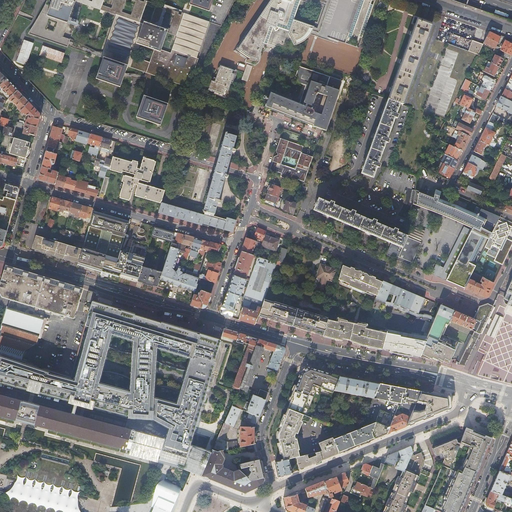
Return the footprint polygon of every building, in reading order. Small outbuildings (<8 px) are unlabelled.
[(41,19),(40,21),(38,24),(37,25),(35,29),(32,33),(66,44),(67,42),(69,38),(63,37),(75,0),(115,14),(103,52),(101,56),(103,57),(128,65),(146,71),(151,72),(151,70),(188,82),(190,77),(190,78),(193,70),(190,70),(195,57),(197,58),(209,22),(189,15),(182,13),(181,14),(178,13),(179,11),(164,6),(163,8),(159,7),(159,5),(145,0),(144,0),(144,1),(139,0),(50,0),(49,2),(49,3),(48,4),(48,6),(46,10),(45,12),(43,14),(41,19)] [(209,11),(213,0),(190,0),(189,4),(192,6),(209,11)] [(269,0),(235,51),(246,58),(245,63),(255,66),(260,63),(262,54),(261,54),(262,50),(264,51),(272,28),(274,29),(276,31),(277,31),(278,30),(278,29),(279,28),(289,31),(288,34),(294,46),(296,45),(300,44),(304,41),(308,38),(310,35),(312,31),(314,27),(313,27),(312,29),(295,23),(295,21),(293,20),(300,0),(304,0),(325,7),(316,34),(356,47),(359,37),(371,4),(372,0),(269,0)] [(295,23),(312,29),(313,27),(314,27),(312,31),(310,35),(312,36),(315,36),(316,34),(325,7),(304,0),(300,0),(293,20),(295,21),(295,23)] [(374,5),(371,4),(359,37),(362,38),(374,5)] [(389,99),(389,100),(400,104),(403,105),(431,25),(417,20),(415,25),(413,32),(412,34),(412,35),(403,60),(402,62),(402,64),(393,89),(392,91),(389,99)] [(492,34),(489,32),(483,44),(482,46),(483,47),(485,44),(495,49),(495,48),(499,40),(500,38),(492,34)] [(482,46),(483,44),(481,44),(479,43),(473,41),(471,40),(451,33),(447,43),(477,55),(482,46)] [(67,42),(66,44),(101,56),(103,52),(97,51),(69,38),(67,42)] [(31,51),(34,43),(24,40),(16,62),(26,65),(31,51)] [(510,56),(511,52),(511,44),(510,44),(505,41),(504,44),(502,48),(500,50),(503,52),(510,56)] [(40,55),(62,63),(65,53),(43,46),(40,54),(40,55)] [(494,55),(490,63),(499,67),(503,59),(494,55)] [(128,65),(103,57),(97,78),(121,86),(124,76),(126,72),(128,65)] [(499,67),(490,63),(488,62),(483,72),(494,77),(497,72),(499,67)] [(312,126),(313,126),(326,87),(330,76),(299,64),(296,74),(298,75),(296,80),(305,84),(298,103),(283,97),(284,94),(271,89),(264,107),(281,113),(313,125),(312,126)] [(146,73),(146,71),(128,65),(126,72),(146,73)] [(244,73),(242,80),(247,82),(252,67),(247,65),(244,73)] [(220,67),(218,73),(216,78),(215,82),(213,81),(212,81),(208,90),(214,92),(224,96),(226,90),(227,91),(228,91),(230,87),(232,82),(234,74),(232,74),(233,70),(220,66),(220,67)] [(124,76),(129,76),(133,76),(136,76),(138,77),(147,77),(147,82),(151,83),(151,72),(146,71),(146,73),(126,72),(124,76)] [(326,87),(339,91),(343,80),(330,76),(326,87)] [(481,87),(489,91),(490,90),(492,87),(493,84),(494,81),(486,76),(483,76),(481,81),(483,83),(481,87)] [(12,85),(6,79),(0,85),(0,88),(9,98),(18,91),(12,85)] [(471,82),(465,79),(460,90),(466,93),(468,89),(467,89),(471,82)] [(326,87),(313,126),(322,129),(326,130),(339,91),(326,87)] [(481,87),(480,87),(478,93),(476,95),(481,97),(485,100),(489,91),(481,87)] [(503,92),(501,96),(509,101),(511,95),(511,92),(505,89),(503,92)] [(9,98),(4,103),(0,117),(1,118),(4,118),(8,102),(8,101),(9,100),(11,102),(12,101),(17,107),(16,108),(20,111),(29,103),(20,94),(18,91),(9,98)] [(169,102),(151,96),(147,95),(145,94),(141,105),(141,106),(140,107),(138,116),(162,124),(169,102)] [(464,95),(459,104),(464,107),(468,109),(472,100),(464,95)] [(499,101),(496,105),(507,111),(508,113),(510,114),(511,113),(511,102),(509,101),(501,96),(499,101)] [(389,100),(386,108),(391,110),(374,162),(378,163),(385,142),(388,143),(389,140),(387,139),(394,118),(397,119),(398,115),(396,114),(400,104),(389,100)] [(29,103),(20,111),(23,115),(24,114),(26,117),(27,116),(28,116),(27,120),(26,120),(25,123),(24,123),(24,122),(19,121),(19,123),(23,124),(25,124),(37,128),(40,118),(39,114),(37,111),(29,103)] [(391,110),(386,108),(362,174),(370,176),(374,162),(391,110)] [(464,113),(461,119),(469,124),(472,118),(475,113),(473,112),(468,109),(467,108),(464,113)] [(491,115),(488,121),(495,124),(495,125),(498,119),(491,115)] [(9,128),(11,120),(4,118),(1,118),(0,120),(0,125),(5,127),(6,128),(9,128)] [(495,124),(488,121),(485,127),(479,140),(489,145),(491,140),(495,132),(492,130),(495,124)] [(453,128),(470,136),(473,130),(456,122),(453,128)] [(30,134),(35,136),(37,128),(25,124),(24,128),(25,128),(23,134),(29,136),(29,135),(30,134)] [(6,128),(5,127),(2,135),(4,135),(10,137),(12,138),(13,133),(11,132),(12,129),(9,128),(6,128)] [(59,142),(61,134),(62,130),(58,128),(53,127),(53,128),(50,139),(57,141),(59,142)] [(78,131),(70,128),(68,136),(72,137),(72,139),(75,140),(78,131)] [(79,131),(78,131),(75,140),(87,144),(90,134),(79,131)] [(470,137),(458,131),(456,135),(455,134),(453,138),(457,140),(456,141),(453,147),(461,151),(462,152),(466,144),(470,137)] [(202,224),(206,225),(209,225),(232,232),(236,221),(226,218),(226,219),(225,221),(213,218),(213,216),(214,214),(215,213),(217,205),(217,203),(220,203),(221,201),(219,199),(219,197),(221,190),(223,183),(225,178),(227,178),(228,176),(226,174),(226,172),(227,171),(228,168),(228,167),(229,164),(229,162),(230,158),(232,153),(235,152),(235,150),(233,149),(236,137),(230,135),(225,133),(218,159),(217,161),(217,163),(216,165),(216,167),(215,169),(215,171),(213,175),(212,179),(210,187),(208,194),(207,196),(206,202),(203,210),(203,211),(203,212),(205,213),(204,215),(193,212),(169,205),(161,203),(158,213),(202,225),(202,224)] [(93,135),(90,134),(87,144),(95,146),(94,148),(91,147),(92,147),(90,146),(88,153),(97,156),(98,150),(102,138),(93,135)] [(12,138),(10,137),(5,153),(11,154),(19,157),(25,159),(26,158),(29,148),(27,147),(28,142),(12,138)] [(111,151),(109,150),(112,140),(102,138),(98,150),(107,153),(105,161),(96,158),(94,166),(101,168),(99,175),(104,177),(105,174),(107,169),(108,170),(109,167),(111,160),(108,159),(111,151)] [(57,141),(50,139),(48,146),(48,147),(47,147),(47,148),(47,149),(47,150),(47,151),(46,151),(47,151),(47,152),(54,154),(55,148),(60,150),(62,143),(59,142),(57,141)] [(280,139),(279,142),(274,158),(273,160),(271,166),(270,170),(281,174),(280,177),(297,183),(298,180),(304,182),(306,178),(308,170),(313,157),(301,153),(303,147),(280,139)] [(473,151),(481,155),(485,146),(488,147),(489,145),(479,140),(475,148),(473,151)] [(453,147),(449,145),(445,155),(447,156),(456,160),(458,156),(461,151),(453,147)] [(62,158),(63,156),(54,154),(47,152),(46,151),(44,159),(41,167),(48,169),(50,169),(52,169),(54,167),(52,167),(52,166),(53,166),(53,165),(54,165),(54,164),(55,163),(57,164),(58,159),(56,158),(57,157),(62,158)] [(70,159),(80,161),(82,153),(72,151),(71,155),(70,159)] [(0,162),(6,165),(8,165),(10,157),(11,154),(5,153),(3,152),(2,155),(0,162)] [(490,174),(488,178),(493,180),(505,156),(501,154),(494,166),(490,174)] [(470,159),(468,163),(479,169),(482,170),(486,162),(479,159),(472,155),(470,159)] [(447,156),(443,164),(454,169),(456,165),(458,161),(456,160),(447,156)] [(10,157),(8,165),(10,166),(13,167),(16,168),(17,165),(18,160),(10,157)] [(25,159),(19,157),(18,160),(17,165),(23,167),(25,159)] [(163,196),(165,191),(141,184),(142,181),(147,182),(153,161),(145,159),(146,158),(143,157),(139,170),(136,169),(137,165),(112,157),(111,160),(109,167),(135,175),(134,178),(125,176),(120,195),(130,199),(134,184),(136,185),(137,185),(135,194),(162,201),(163,196)] [(374,162),(370,176),(372,177),(376,167),(379,168),(380,165),(378,164),(378,163),(374,162)] [(468,163),(463,172),(467,175),(473,177),(476,172),(477,172),(479,169),(468,163)] [(54,185),(57,175),(61,165),(59,164),(56,172),(52,170),(51,173),(50,173),(47,173),(48,169),(41,167),(40,173),(38,178),(40,181),(54,185)] [(444,176),(449,178),(454,169),(443,164),(442,168),(439,173),(444,176)] [(67,179),(67,178),(57,175),(54,185),(59,186),(64,188),(67,179)] [(74,191),(76,182),(67,179),(64,188),(72,190),(74,191)] [(89,183),(77,180),(76,182),(74,191),(84,194),(86,194),(88,185),(89,183)] [(1,183),(0,182),(0,190),(1,190),(0,192),(2,194),(3,193),(6,195),(5,197),(16,200),(17,195),(19,190),(17,187),(1,183)] [(480,195),(483,189),(470,183),(467,189),(474,192),(480,195)] [(91,195),(96,197),(99,188),(88,185),(86,194),(91,195)] [(269,190),(268,194),(278,197),(280,191),(281,191),(282,188),(272,185),(271,186),(269,185),(268,186),(267,189),(268,190),(269,190)] [(433,197),(415,190),(413,202),(413,204),(430,211),(433,197)] [(440,192),(435,190),(433,197),(430,211),(441,215),(446,217),(455,221),(467,226),(471,228),(472,229),(480,232),(482,228),(484,223),(486,224),(488,222),(496,226),(498,221),(500,217),(480,209),(478,214),(477,213),(476,215),(471,213),(440,200),(440,199),(438,199),(440,192)] [(263,203),(274,208),(276,203),(278,203),(279,198),(278,197),(268,194),(267,194),(266,199),(265,200),(264,199),(264,200),(263,203)] [(0,195),(0,228),(7,231),(8,227),(16,200),(5,197),(0,195)] [(43,197),(35,224),(41,226),(49,198),(43,197)] [(53,198),(52,197),(49,209),(58,211),(62,200),(53,198)] [(345,223),(354,227),(367,233),(386,241),(391,243),(386,255),(388,256),(398,260),(407,237),(396,233),(397,230),(394,228),(393,231),(375,224),(376,221),(373,219),(372,222),(358,216),(354,214),(355,212),(351,210),(350,213),(333,205),(334,203),(330,201),(329,204),(326,202),(326,201),(321,199),(320,200),(318,199),(317,203),(316,203),(314,206),(315,206),(314,210),(316,211),(345,223)] [(62,200),(58,211),(63,213),(64,211),(70,212),(72,203),(67,202),(62,200)] [(294,214),(297,204),(293,202),(292,203),(286,201),(283,210),(288,212),(294,214)] [(511,207),(499,202),(496,209),(498,209),(511,215),(511,207)] [(77,204),(72,203),(70,212),(69,213),(75,214),(74,215),(75,217),(76,217),(79,218),(79,217),(82,206),(77,204)] [(87,207),(82,206),(79,217),(86,219),(86,218),(89,219),(90,215),(92,209),(87,207)] [(96,250),(96,252),(105,255),(106,254),(106,252),(110,239),(111,234),(113,235),(124,238),(129,221),(105,215),(100,213),(94,212),(89,227),(96,229),(101,230),(95,250),(96,250)] [(49,220),(47,228),(53,230),(55,221),(49,220)] [(498,221),(496,226),(492,233),(489,240),(486,245),(507,254),(511,244),(511,241),(507,239),(511,227),(507,225),(506,223),(504,224),(498,221)] [(421,243),(425,233),(412,227),(408,237),(421,243)] [(472,229),(471,228),(470,230),(464,227),(443,268),(436,264),(431,274),(434,276),(446,281),(450,272),(446,270),(464,232),(469,234),(472,229)] [(164,240),(171,242),(172,239),(174,234),(154,228),(151,236),(157,238),(156,240),(164,242),(164,240)] [(265,236),(266,232),(258,228),(254,237),(259,239),(261,239),(263,240),(265,236)] [(446,281),(464,289),(472,272),(475,266),(472,265),(485,238),(489,240),(492,233),(482,228),(480,232),(472,229),(469,234),(464,232),(446,270),(450,272),(446,281)] [(64,230),(63,235),(73,238),(74,233),(64,230)] [(181,234),(177,233),(175,240),(175,242),(181,244),(184,235),(181,234)] [(180,250),(179,252),(184,253),(183,259),(187,260),(188,256),(190,250),(189,250),(184,248),(186,246),(189,247),(191,247),(194,238),(190,237),(184,235),(181,244),(180,250)] [(262,244),(261,246),(276,251),(278,245),(279,240),(265,236),(263,240),(262,242),(262,244)] [(72,261),(78,263),(82,251),(37,237),(34,249),(43,252),(72,261)] [(408,237),(407,237),(398,260),(410,265),(411,262),(413,263),(421,243),(408,237)] [(198,239),(194,238),(191,247),(190,250),(188,256),(196,258),(198,254),(198,253),(199,250),(202,240),(198,239)] [(241,252),(251,255),(254,246),(260,248),(261,246),(262,244),(256,242),(256,241),(246,238),(242,251),(241,252)] [(171,243),(170,247),(172,248),(173,246),(178,247),(177,249),(180,250),(181,244),(175,242),(175,240),(172,239),(171,242),(171,243)] [(195,264),(193,269),(196,270),(198,271),(201,271),(202,266),(205,258),(207,252),(210,243),(205,241),(202,240),(199,250),(198,253),(198,254),(203,256),(200,265),(195,264)] [(210,243),(207,252),(218,255),(221,246),(210,243)] [(502,265),(507,254),(486,245),(485,248),(489,250),(488,254),(495,257),(494,261),(502,265)] [(174,267),(175,263),(179,252),(180,250),(177,249),(178,247),(173,246),(172,248),(170,247),(166,260),(162,272),(162,273),(160,279),(159,279),(159,280),(177,286),(195,292),(196,289),(197,285),(197,284),(198,279),(199,278),(200,275),(194,273),(186,271),(185,273),(182,274),(182,272),(177,270),(177,271),(175,272),(173,270),(174,267)] [(122,273),(128,254),(120,251),(119,255),(118,257),(106,254),(105,255),(96,252),(83,248),(82,251),(78,263),(78,264),(101,272),(105,273),(119,277),(121,273),(122,273)] [(277,263),(276,264),(278,265),(279,263),(280,262),(283,263),(287,249),(282,248),(277,263)] [(246,280),(249,281),(250,278),(247,278),(247,279),(246,278),(253,258),(256,259),(257,257),(251,255),(241,252),(238,262),(233,275),(246,280)] [(121,273),(119,277),(125,279),(137,282),(137,281),(141,267),(144,259),(128,254),(122,273),(121,273)] [(258,304),(262,306),(265,299),(272,278),(273,274),(276,264),(277,263),(257,257),(256,259),(250,278),(249,281),(247,288),(243,298),(243,299),(251,302),(258,304)] [(208,268),(210,269),(218,272),(220,268),(221,264),(215,261),(212,260),(211,264),(210,264),(208,268)] [(331,267),(326,265),(326,266),(320,264),(317,274),(316,277),(320,278),(317,287),(324,289),(326,280),(333,282),(336,269),(331,267)] [(9,267),(6,266),(2,277),(0,283),(0,295),(1,298),(73,319),(79,299),(82,289),(9,267)] [(342,266),(338,280),(348,284),(348,286),(365,293),(366,291),(376,296),(382,283),(374,279),(375,278),(371,276),(371,278),(364,275),(365,275),(364,274),(363,273),(361,273),(360,275),(356,273),(353,272),(354,269),(350,267),(349,269),(342,266)] [(147,284),(157,287),(159,280),(159,279),(160,279),(162,273),(141,267),(137,281),(147,284)] [(199,278),(215,283),(218,274),(218,272),(210,269),(209,271),(208,271),(206,277),(200,275),(199,278)] [(469,280),(464,289),(475,293),(485,297),(488,295),(493,283),(472,272),(470,278),(482,283),(481,286),(479,285),(480,284),(478,283),(478,284),(473,283),(474,282),(469,280)] [(240,297),(246,280),(233,275),(229,286),(227,292),(240,296),(240,297)] [(196,289),(201,290),(211,294),(215,283),(199,278),(198,279),(197,284),(197,285),(196,289)] [(511,280),(506,292),(506,293),(503,299),(504,299),(509,301),(507,305),(511,307),(511,280)] [(376,296),(373,305),(380,307),(381,303),(383,304),(384,301),(388,293),(392,295),(395,296),(392,303),(416,313),(423,298),(399,288),(383,281),(382,283),(376,296)] [(211,294),(201,290),(201,291),(200,291),(200,292),(200,295),(199,296),(198,296),(198,295),(197,295),(196,296),(194,295),(192,299),(190,304),(190,306),(201,309),(207,306),(209,300),(211,294)] [(222,315),(231,318),(232,317),(236,306),(234,306),(235,303),(236,304),(238,303),(240,296),(227,292),(224,302),(220,312),(222,315)] [(383,304),(381,303),(380,307),(386,306),(393,306),(404,311),(417,317),(422,317),(428,318),(434,320),(435,317),(429,316),(422,314),(417,314),(424,299),(423,298),(416,313),(392,303),(395,296),(392,295),(390,302),(387,302),(384,301),(383,304)] [(254,325),(259,316),(259,314),(262,306),(258,304),(256,312),(249,310),(251,302),(243,299),(242,308),(238,320),(246,322),(254,325)] [(259,314),(259,316),(275,320),(306,330),(317,333),(324,335),(325,331),(328,319),(328,318),(265,299),(262,306),(259,314)] [(212,336),(200,333),(148,318),(110,308),(104,306),(100,305),(98,304),(92,303),(72,381),(68,399),(64,413),(131,431),(193,447),(223,341),(223,339),(221,339),(219,338),(216,337),(212,336)] [(457,365),(464,366),(471,352),(477,338),(478,335),(486,318),(492,306),(487,303),(485,304),(478,306),(473,318),(472,319),(473,319),(475,323),(471,331),(470,332),(464,344),(457,359),(456,362),(455,364),(456,365),(457,365)] [(430,329),(443,334),(449,321),(453,311),(440,305),(435,317),(434,320),(430,329)] [(0,341),(0,344),(24,352),(37,344),(44,319),(7,308),(0,331),(0,333),(2,334),(0,341)] [(453,311),(449,321),(471,331),(475,323),(473,319),(472,319),(464,315),(453,311)] [(331,338),(331,339),(334,340),(334,339),(338,340),(338,341),(342,342),(343,339),(348,340),(350,341),(350,342),(353,343),(353,344),(354,344),(357,344),(360,344),(359,345),(360,345),(366,347),(367,346),(373,348),(374,348),(374,347),(382,349),(386,334),(386,333),(365,328),(366,325),(357,323),(356,324),(346,322),(347,320),(338,318),(337,321),(334,321),(328,319),(325,331),(324,335),(323,335),(325,336),(330,337),(331,338)] [(240,389),(240,390),(253,395),(254,395),(255,392),(247,389),(263,349),(274,352),(268,367),(277,370),(282,358),(285,351),(283,347),(277,345),(258,339),(240,334),(239,333),(224,329),(222,336),(231,338),(237,340),(236,342),(243,344),(243,343),(247,344),(245,348),(247,349),(233,386),(239,389),(240,389)] [(420,357),(419,358),(422,358),(423,358),(424,357),(426,358),(431,360),(432,358),(437,361),(438,359),(443,362),(443,361),(444,361),(445,362),(447,363),(449,359),(451,355),(457,359),(464,344),(446,336),(445,337),(442,336),(443,334),(430,329),(427,337),(426,339),(425,342),(419,357),(420,357)] [(386,333),(386,334),(425,342),(426,339),(427,337),(419,336),(387,330),(386,333)] [(425,342),(386,334),(382,349),(387,350),(389,350),(391,351),(392,352),(400,354),(402,354),(409,355),(410,355),(412,356),(418,358),(419,358),(420,357),(419,357),(425,342)] [(0,354),(21,361),(24,352),(0,344),(0,354)] [(72,381),(0,357),(0,378),(68,399),(72,381)] [(293,391),(292,393),(305,398),(307,399),(309,394),(310,391),(313,384),(314,385),(318,386),(322,388),(323,386),(310,382),(315,369),(310,368),(306,370),(302,372),(301,375),(300,378),(296,386),(295,385),(293,391)] [(329,392),(332,393),(333,391),(339,376),(335,376),(321,371),(315,369),(310,382),(323,386),(322,388),(322,389),(325,390),(329,392)] [(339,376),(333,391),(373,398),(378,384),(370,382),(343,377),(339,376)] [(403,401),(416,403),(417,401),(421,392),(411,390),(405,389),(397,387),(390,386),(387,385),(385,385),(378,384),(373,398),(373,399),(374,400),(374,399),(379,400),(383,400),(387,401),(389,401),(399,403),(400,403),(403,403),(403,401)] [(258,397),(266,400),(268,393),(260,390),(258,397)] [(417,401),(416,403),(425,404),(425,407),(415,406),(412,412),(410,418),(406,426),(438,413),(448,409),(449,409),(450,407),(449,402),(449,398),(448,397),(421,392),(417,401)] [(290,402),(287,409),(301,414),(304,405),(305,402),(307,399),(305,398),(292,393),(291,397),(291,398),(292,398),(290,402)] [(64,413),(0,395),(0,417),(126,450),(131,431),(64,413)] [(247,409),(246,412),(248,412),(259,417),(260,414),(266,400),(258,397),(254,395),(253,395),(250,403),(247,402),(244,407),(247,409)] [(233,404),(232,406),(241,410),(242,407),(235,404),(237,399),(236,398),(233,404)] [(226,421),(225,423),(231,426),(234,427),(241,410),(232,406),(226,421)] [(289,460),(292,459),(296,458),(299,457),(298,453),(298,450),(296,451),(294,440),(295,439),(295,435),(295,434),(297,434),(302,422),(300,421),(303,415),(301,414),(287,409),(286,412),(284,417),(283,416),(278,429),(280,430),(279,436),(279,441),(279,443),(277,444),(280,455),(281,454),(282,457),(283,461),(289,460)] [(391,422),(394,416),(380,410),(378,417),(391,422)] [(251,422),(256,425),(259,417),(248,412),(245,421),(250,423),(251,422)] [(392,432),(406,426),(410,418),(402,415),(397,417),(394,416),(391,422),(387,434),(392,432)] [(362,423),(354,426),(353,426),(331,435),(331,436),(336,448),(338,454),(349,449),(366,443),(374,440),(372,433),(378,417),(363,423),(362,423)] [(372,433),(374,440),(384,435),(387,434),(391,422),(378,417),(372,433)] [(225,423),(217,441),(223,444),(231,426),(225,423)] [(240,447),(253,444),(253,435),(253,429),(253,427),(240,427),(240,447)] [(481,427),(479,433),(489,437),(491,431),(486,429),(481,427)] [(470,429),(467,428),(464,436),(461,443),(469,447),(468,449),(470,450),(463,467),(477,473),(482,459),(491,439),(488,438),(489,437),(479,433),(476,432),(473,430),(470,429)] [(131,431),(126,450),(171,466),(191,472),(202,476),(211,452),(193,447),(131,431)] [(331,436),(325,439),(318,444),(321,451),(320,452),(322,461),(331,457),(338,454),(336,448),(331,436)] [(464,436),(433,448),(437,455),(440,454),(441,458),(445,456),(446,458),(443,465),(450,468),(453,462),(458,449),(461,443),(464,436)] [(216,443),(213,449),(219,451),(223,450),(228,449),(228,445),(223,444),(217,441),(216,443)] [(403,471),(404,470),(410,456),(412,452),(413,452),(412,451),(412,450),(410,446),(403,449),(397,452),(398,456),(396,461),(398,462),(396,468),(402,471),(403,471)] [(211,452),(202,476),(227,486),(245,493),(261,486),(264,480),(263,479),(251,481),(246,477),(238,470),(233,473),(222,468),(222,465),(224,459),(225,459),(225,458),(224,458),(223,450),(219,451),(213,449),(211,452)] [(299,457),(296,458),(299,469),(299,470),(309,466),(322,461),(320,452),(315,453),(316,456),(308,459),(307,455),(299,457)] [(398,456),(397,452),(394,453),(387,455),(385,462),(394,466),(396,462),(396,461),(398,456)] [(410,456),(404,470),(417,475),(419,476),(424,464),(424,460),(420,452),(410,456)] [(500,469),(499,471),(511,476),(511,472),(510,472),(511,470),(511,457),(506,455),(503,462),(500,469)] [(251,481),(263,479),(260,465),(259,460),(257,460),(237,465),(238,470),(240,470),(240,469),(248,467),(250,467),(250,468),(249,469),(249,471),(250,472),(251,472),(251,473),(246,477),(251,481)] [(292,474),(289,460),(283,461),(282,461),(281,461),(275,463),(278,474),(279,477),(292,474)] [(475,475),(477,473),(463,467),(453,462),(450,468),(451,469),(446,479),(447,480),(447,482),(447,484),(446,486),(444,491),(443,492),(442,494),(441,495),(439,496),(434,509),(437,510),(441,511),(459,511),(463,504),(475,475)] [(384,464),(380,463),(379,469),(376,468),(372,466),(372,467),(368,475),(374,478),(370,487),(374,489),(375,485),(384,464)] [(365,464),(363,465),(361,470),(362,470),(362,472),(366,473),(366,474),(368,475),(372,467),(367,465),(365,464)] [(403,471),(402,471),(399,477),(398,476),(395,484),(396,485),(394,491),(393,493),(390,499),(388,498),(385,506),(387,506),(384,511),(403,511),(404,511),(407,505),(405,504),(411,491),(412,488),(414,482),(415,482),(417,475),(404,470),(403,471)] [(511,476),(499,471),(495,480),(491,491),(506,497),(511,498),(511,492),(504,489),(505,489),(506,487),(505,486),(508,480),(511,481),(511,480),(511,476)] [(349,482),(345,473),(340,474),(336,476),(340,488),(347,486),(349,482)] [(3,493),(7,493),(10,495),(11,499),(15,498),(18,499),(20,502),(22,500),(26,500),(29,504),(32,503),(35,503),(38,506),(38,509),(40,506),(44,506),(47,508),(47,511),(49,508),(53,508),(55,510),(55,511),(57,511),(58,510),(63,511),(64,511),(82,511),(80,509),(79,504),(79,500),(79,494),(82,491),(78,491),(75,491),(73,489),(74,495),(70,498),(70,493),(70,490),(67,490),(64,490),(61,487),(61,490),(60,494),(58,495),(58,491),(60,488),(57,488),(54,487),(52,485),(52,487),(51,490),(50,493),(49,488),(50,486),(48,486),(44,484),(43,482),(43,486),(41,490),(40,489),(40,486),(41,484),(40,483),(37,483),(35,481),(34,480),(34,478),(32,480),(30,480),(27,480),(24,478),(24,476),(23,478),(19,478),(16,476),(15,475),(16,479),(15,481),(14,483),(13,486),(10,490),(6,493),(3,493)] [(340,488),(336,476),(330,478),(324,481),(327,488),(329,497),(332,498),(338,501),(339,498),(335,497),(333,498),(331,492),(333,491),(334,493),(341,490),(340,488)] [(152,507),(153,508),(162,511),(171,511),(174,505),(177,498),(180,490),(182,486),(165,480),(164,479),(157,484),(156,486),(155,488),(153,494),(152,507)] [(327,488),(324,481),(320,483),(305,489),(307,492),(308,497),(323,493),(325,494),(320,507),(322,511),(320,511),(322,511),(324,509),(326,503),(329,497),(327,488)] [(370,487),(365,485),(358,482),(355,489),(352,488),(350,493),(360,497),(361,494),(367,496),(370,497),(372,492),(369,491),(370,487)] [(307,492),(305,489),(304,489),(299,491),(292,494),(286,496),(283,498),(286,508),(288,511),(291,511),(304,511),(307,505),(308,504),(303,502),(302,503),(299,502),(297,495),(302,493),(303,498),(308,497),(307,492)] [(495,498),(504,502),(506,497),(491,491),(488,497),(485,503),(487,506),(493,509),(494,509),(497,500),(496,500),(494,502),(493,502),(495,498)] [(347,505),(349,505),(351,498),(345,496),(343,495),(341,502),(347,505)] [(335,511),(339,501),(338,501),(332,498),(330,503),(332,503),(328,511),(333,511),(334,511),(335,511)]
